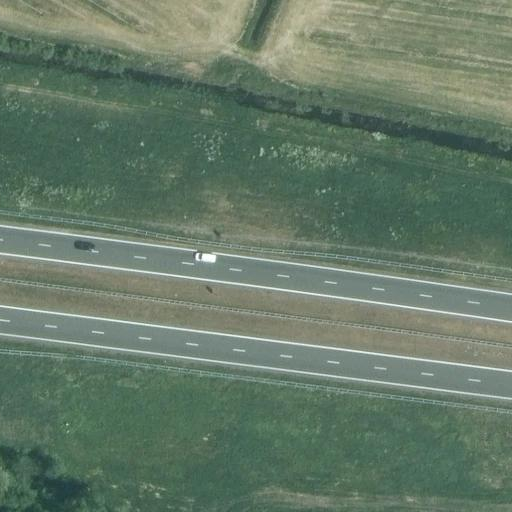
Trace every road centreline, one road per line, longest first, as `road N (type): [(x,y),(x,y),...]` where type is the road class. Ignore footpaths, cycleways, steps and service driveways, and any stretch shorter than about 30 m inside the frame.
road 1 (trunk): [(511,310),(0,240)]
road 2 (trunk): [(0,320),(511,387)]
